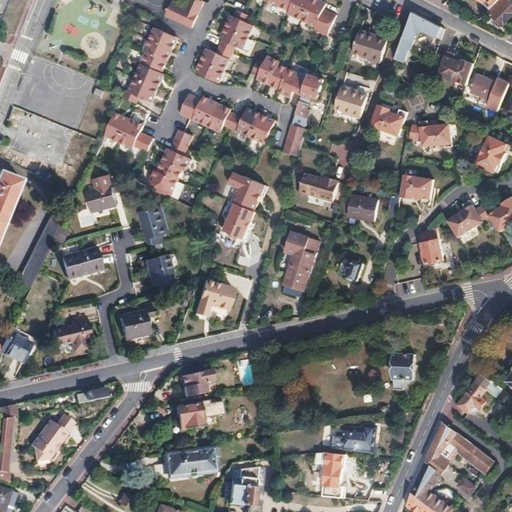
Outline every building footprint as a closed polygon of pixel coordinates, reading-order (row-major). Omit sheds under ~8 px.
[(187,13),(194,16),(200,4),(190,0),(184,0),(181,9),(182,10),(181,10),(187,13)] [(259,0),(286,11),(285,14),(314,27),(315,28),(316,24),(328,29),(334,15),(322,10),(323,7),(316,4),(317,1),(314,0),(259,0)] [(482,0),(484,2),(483,2),(489,9),(498,0),(482,0)] [(502,25),(511,15),(511,0),(498,0),(489,9),(488,11),(502,25)] [(169,20),(182,26),(187,13),(181,10),(182,10),(181,9),(175,6),(169,20)] [(195,69),(197,70),(195,76),(216,85),(233,47),(240,50),(251,27),(244,24),(247,17),(240,14),(233,11),(230,17),(227,23),(225,22),(219,34),(221,35),(219,41),(213,54),(206,51),(203,57),(201,56),(195,69)] [(189,29),(194,16),(187,13),(182,26),(189,29)] [(437,37),(442,27),(413,13),(409,24),(399,49),(397,56),(404,58),(407,49),(409,50),(414,35),(426,31),(437,37)] [(371,31),(360,27),(353,50),(381,59),(388,39),(371,33),(371,31)] [(132,110),(136,103),(145,107),(147,101),(151,103),(159,85),(156,84),(158,78),(159,75),(157,74),(160,68),(162,69),(166,59),(164,58),(165,55),(168,56),(172,47),(169,46),(171,42),(151,33),(140,58),(143,59),(126,97),(124,96),(120,104),(132,110)] [(467,84),(474,63),(463,59),(462,61),(453,58),(455,55),(456,53),(447,49),(438,73),(467,84)] [(283,96),(285,93),(291,96),(293,92),(301,95),(305,80),(306,78),(299,75),(276,65),(277,62),(265,57),(262,65),(256,78),(261,80),(260,83),(270,87),(271,84),(276,86),(275,89),(279,91),(278,94),(283,96)] [(262,65),(256,62),(250,75),(256,78),(262,65)] [(492,96),(498,81),(480,73),(473,88),(492,96)] [(301,95),(297,107),(297,108),(292,127),(304,129),(309,111),(306,110),(310,97),(317,99),(323,79),(307,74),(306,78),(305,80),(301,95)] [(352,87),(343,84),(335,106),(361,115),(368,95),(351,89),(352,87)] [(511,93),(502,112),(511,117),(511,93)] [(180,109),(193,114),(198,102),(186,96),(180,109)] [(221,127),(264,145),(273,126),(268,123),(270,120),(251,112),(250,116),(244,113),(241,120),(227,114),(222,112),(224,109),(205,101),(204,104),(198,102),(193,114),(180,109),(177,116),(188,121),(218,134),(221,127)] [(390,111),(391,108),(379,103),(371,125),(391,133),(399,136),(407,112),(400,109),(399,111),(398,114),(390,111)] [(411,124),(408,140),(421,142),(423,149),(432,147),(433,151),(453,147),(448,119),(436,121),(435,119),(426,120),(425,118),(419,120),(419,125),(411,124)] [(132,128),(119,122),(118,125),(111,123),(102,143),(129,155),(131,151),(143,157),(147,148),(148,144),(136,138),(137,135),(138,134),(131,131),(132,128)] [(304,130),(292,127),(290,126),(282,154),(296,159),(304,130)] [(496,170),(505,151),(502,150),(505,142),(488,134),(479,154),(476,152),(473,159),(496,170)] [(158,173),(155,172),(154,174),(152,173),(145,192),(168,202),(175,185),(180,172),(183,173),(189,160),(182,157),(188,143),(180,140),(174,137),(167,152),(165,157),(162,155),(158,166),(160,168),(158,173)] [(0,234),(21,181),(0,172),(0,234)] [(332,178),(331,181),(306,174),(300,194),(310,197),(311,195),(334,202),(340,181),(332,178)] [(399,198),(413,200),(413,198),(421,199),(421,201),(420,204),(429,205),(433,180),(403,175),(400,190),(399,198)] [(231,190),(236,178),(231,176),(226,188),(231,190)] [(235,192),(231,203),(235,205),(238,206),(245,181),(240,179),(240,180),(236,178),(231,190),(235,192)] [(245,181),(238,206),(253,212),(263,188),(245,181)] [(120,198),(116,183),(109,185),(108,183),(93,186),(96,196),(85,199),(90,217),(106,213),(107,215),(116,213),(112,200),(120,198)] [(175,185),(168,202),(174,204),(181,187),(175,185)] [(445,220),(456,237),(488,217),(497,231),(511,221),(511,197),(511,195),(499,203),(500,205),(494,209),(491,205),(484,210),(480,204),(473,207),(468,200),(460,204),(463,209),(445,220)] [(371,225),(378,205),(353,196),(345,215),(371,225)] [(391,198),(387,224),(395,226),(399,199),(391,198)] [(235,205),(224,232),(229,233),(238,206),(235,205)] [(238,206),(229,233),(230,234),(231,236),(237,239),(240,238),(244,240),(248,230),(250,230),(252,223),(251,221),(255,212),(253,212),(238,206)] [(147,252),(168,246),(160,213),(139,218),(147,252)] [(48,252),(63,221),(50,215),(17,283),(29,289),(39,268),(48,252)] [(423,232),(421,234),(428,264),(445,259),(437,227),(427,230),(423,232)] [(287,249),(295,253),(291,264),(300,267),(311,237),(295,230),(287,249)] [(317,255),(322,241),(311,237),(300,267),(291,264),(284,283),(303,290),(317,255)] [(102,271),(97,250),(63,258),(68,279),(102,271)] [(361,261),(351,258),(350,261),(348,260),(346,260),(344,261),(344,263),(338,261),(336,267),(346,271),(345,275),(354,279),(361,261)] [(160,295),(173,292),(164,260),(143,265),(150,290),(158,288),(160,295)] [(205,279),(194,313),(203,316),(213,282),(205,279)] [(214,306),(227,310),(234,289),(213,282),(203,316),(205,316),(209,302),(215,304),(214,306)] [(19,309),(24,311),(28,304),(22,301),(19,309)] [(147,306),(140,308),(141,314),(116,319),(121,342),(146,337),(143,322),(150,320),(147,306)] [(84,316),(70,319),(71,326),(51,331),(54,346),(69,342),(71,351),(83,348),(81,339),(88,338),(84,316)] [(7,331),(2,342),(0,345),(0,350),(21,360),(29,343),(7,331)] [(415,355),(395,354),(394,389),(404,389),(404,379),(414,379),(415,355)] [(214,369),(182,375),(186,397),(208,394),(206,385),(211,380),(215,379),(214,369)] [(471,411),(477,404),(481,408),(487,400),(483,396),(489,390),(498,397),(504,389),(485,374),(479,382),(478,381),(460,404),(470,412),(471,411)] [(104,390),(75,396),(77,403),(106,397),(104,390)] [(423,407),(429,394),(421,390),(415,403),(423,407)] [(201,405),(203,418),(214,416),(224,414),(222,403),(208,405),(207,401),(199,403),(199,405),(201,405)] [(13,414),(17,413),(15,404),(0,406),(0,412),(3,419),(13,417),(13,414)] [(478,412),(481,408),(477,404),(471,411),(473,412),(478,412)] [(204,425),(203,418),(201,405),(199,405),(176,409),(180,430),(204,425)] [(288,421),(285,408),(272,411),(275,424),(288,421)] [(52,452),(57,445),(59,445),(66,436),(65,434),(72,423),(61,415),(53,426),(47,421),(28,447),(32,450),(34,458),(45,458),(47,460),(53,453),(52,452)] [(214,416),(203,418),(204,425),(215,423),(214,416)] [(13,417),(3,419),(0,445),(0,479),(6,481),(13,417)] [(445,424),(445,425),(415,494),(437,510),(438,511),(462,511),(461,511),(460,511),(458,511),(431,491),(444,473),(442,472),(443,470),(447,465),(449,462),(440,455),(451,441),(490,470),(496,461),(445,424)] [(342,428),(341,438),(331,437),(330,448),(371,452),(373,426),(361,425),(360,430),(342,428)] [(216,468),(214,447),(168,453),(171,475),(216,468)] [(317,454),(316,467),(320,467),(326,468),(325,475),(323,492),(323,494),(343,496),(344,487),(340,486),(343,468),(345,469),(346,455),(322,453),(317,454)] [(239,481),(256,484),(257,472),(240,473),(239,481)] [(294,492),(290,475),(285,476),(287,491),(294,492)] [(464,479),(460,483),(459,485),(471,495),(478,485),(466,476),(464,479)] [(259,511),(260,507),(254,507),(256,484),(239,481),(239,486),(230,485),(228,504),(248,506),(247,511),(259,511)] [(11,489),(0,485),(0,511),(2,511),(11,511),(18,491),(11,489)] [(133,497),(121,493),(117,504),(130,508),(133,497)] [(438,511),(437,510),(415,494),(409,506),(417,511),(438,511)]
